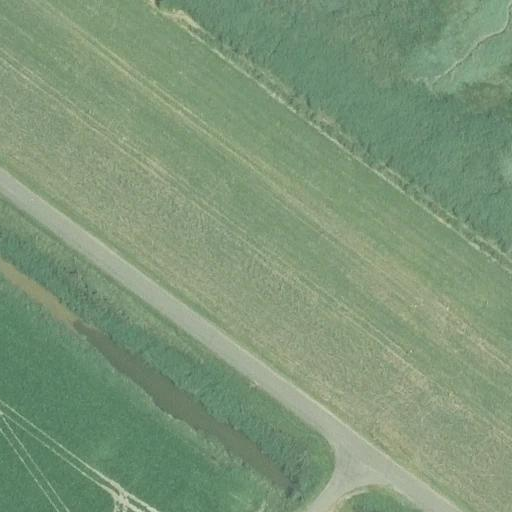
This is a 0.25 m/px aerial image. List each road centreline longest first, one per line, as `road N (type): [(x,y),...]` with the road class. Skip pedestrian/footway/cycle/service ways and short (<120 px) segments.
road 1 (track): [(511,391),(0,8)]
road 2 (unclassified): [(366,453),(0,180)]
